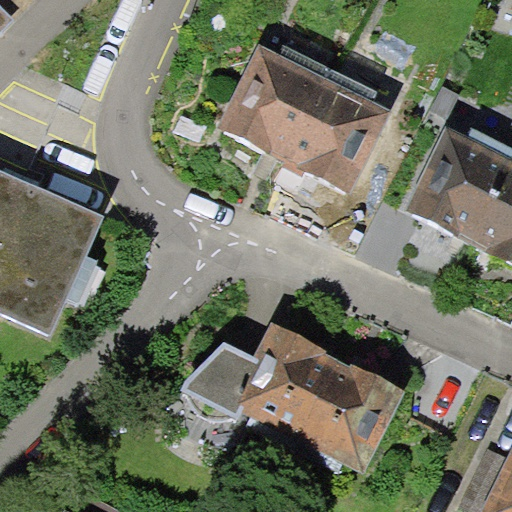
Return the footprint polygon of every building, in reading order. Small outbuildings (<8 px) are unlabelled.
[(0,40),(12,29),(0,16),(0,40)] [(385,119),(255,56),(213,144),(342,206),(385,119)] [(511,174),(437,139),(397,223),(511,277),(511,174)] [(0,331),(48,353),(100,235),(0,191),(0,331)] [(212,354),(170,401),(351,484),(394,396),(262,328),(243,368),(212,354)] [(473,511),(511,511),(511,447),(505,444),(473,511)]
